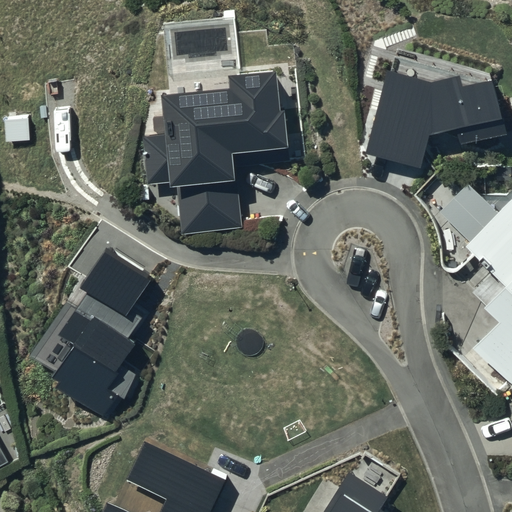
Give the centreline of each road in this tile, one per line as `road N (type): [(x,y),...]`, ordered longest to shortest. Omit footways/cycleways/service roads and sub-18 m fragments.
road 1 (residential): [(419,389),(378,232),(363,220),(337,223),(324,238),(322,264),(337,285)]
road 2 (residential): [(337,285),(419,389)]
road 3 (residential): [(470,511),(419,389)]
